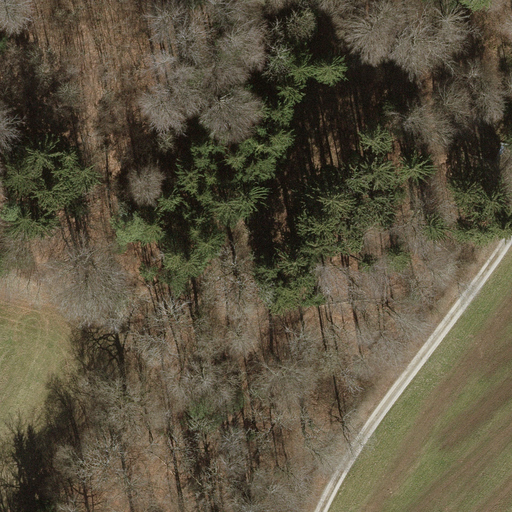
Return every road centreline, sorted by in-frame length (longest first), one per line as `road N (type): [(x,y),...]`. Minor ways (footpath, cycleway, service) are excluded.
road 1 (track): [(166,312),(269,186),(341,81),(330,0)]
road 2 (track): [(317,511),(367,427),(511,229)]
